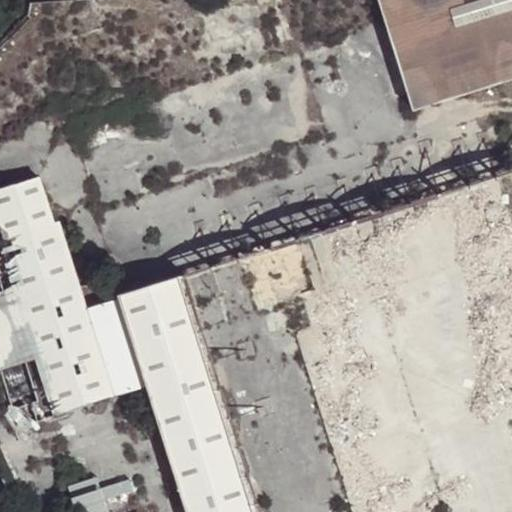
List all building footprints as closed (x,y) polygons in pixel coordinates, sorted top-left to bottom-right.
[(511,0),(379,0),(414,108),(511,77),(511,0)] [(58,223),(53,224),(38,180),(0,191),(0,239),(0,240),(0,366),(19,425),(113,394),(88,312),(58,223)] [(256,511),(182,274),(121,293),(123,301),(148,382),(188,511),(256,511)] [(88,312),(113,394),(148,382),(123,301),(88,312)] [(139,511),(117,447),(63,459),(80,511),(139,511)]
